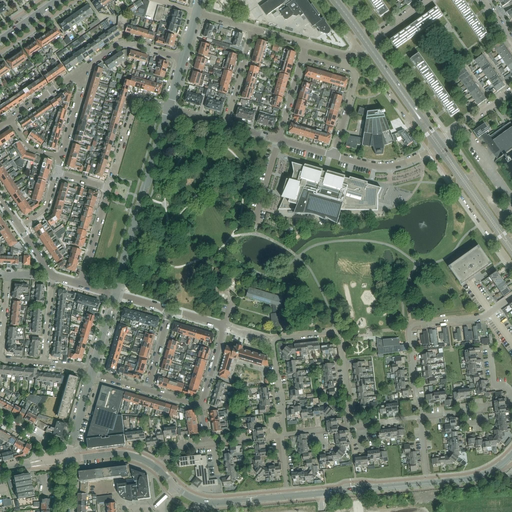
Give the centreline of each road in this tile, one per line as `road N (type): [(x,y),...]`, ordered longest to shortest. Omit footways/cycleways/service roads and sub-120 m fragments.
road 1 (residential): [(422,416),(409,327),(485,316),(511,297)]
road 2 (residential): [(348,426),(340,335),(273,340)]
road 3 (unclassified): [(288,496),(207,502),(157,469)]
road 4 (unclassified): [(427,483),(288,496)]
road 5 (secondary): [(408,102),(334,0)]
road 6 (residential): [(108,187),(134,101),(168,108)]
